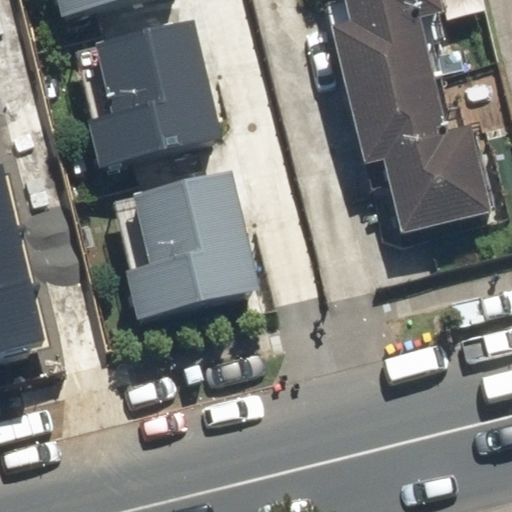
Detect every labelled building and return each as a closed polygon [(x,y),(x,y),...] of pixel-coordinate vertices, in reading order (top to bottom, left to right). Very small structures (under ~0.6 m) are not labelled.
[(50,0),(56,22),(141,0),(50,0)] [(384,250),(490,222),(469,143),(442,150),(413,40),(440,33),(431,0),(323,0),(334,40),(313,46),(352,193),(368,188),(384,250)] [(107,112),(82,119),(93,160),(212,129),(184,22),(90,46),(107,112)] [(0,168),(0,358),(46,348),(4,167),(0,168)] [(148,263),(123,269),(134,310),(253,280),(225,172),(131,196),(148,263)]
